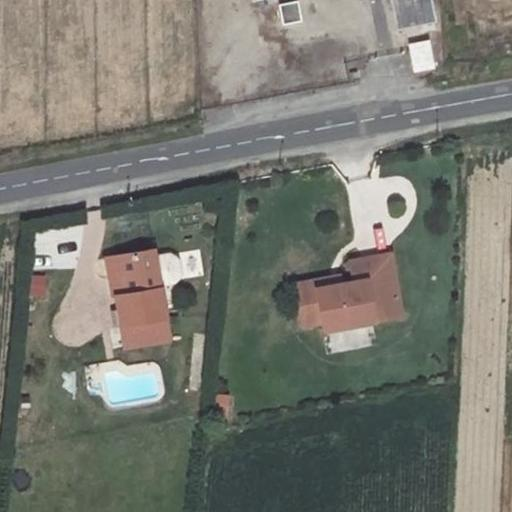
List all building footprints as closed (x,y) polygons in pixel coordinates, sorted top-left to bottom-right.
[(300,19),(295,0),(278,4),(282,23),(300,19)] [(435,21),(430,0),(388,0),(395,29),(435,21)] [(432,66),(426,40),(408,44),(413,70),(432,66)] [(152,248),(111,256),(118,294),(113,294),(119,325),(121,324),(163,317),(164,317),(158,284),(153,256),(152,248)] [(168,253),(153,256),(158,284),(173,281),(176,278),(179,272),(177,260),(172,256),(168,253)] [(372,321),(368,300),(396,295),(389,254),(349,261),(352,281),(340,283),(315,287),(314,280),(294,284),(299,311),(318,308),(320,321),(322,330),(372,321)] [(111,256),(104,257),(111,295),(113,294),(118,294),(111,256)] [(315,287),(340,283),(338,276),(314,280),(315,287)] [(400,316),(396,295),(368,300),(372,321),(400,316)] [(320,321),(318,308),(299,311),(301,324),(320,321)] [(163,317),(121,324),(123,337),(165,329),(163,317)]
